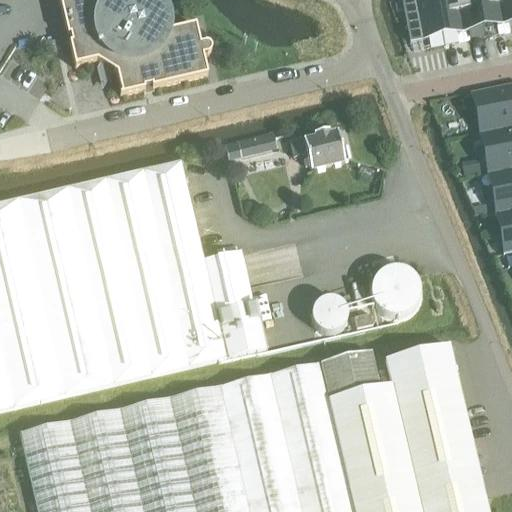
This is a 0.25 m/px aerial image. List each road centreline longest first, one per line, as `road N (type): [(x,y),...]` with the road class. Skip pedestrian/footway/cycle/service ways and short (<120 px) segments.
road 1 (unclassified): [(0,150),(378,62)]
road 2 (unclassified): [(511,391),(393,96)]
road 3 (residential): [(393,96),(511,73)]
